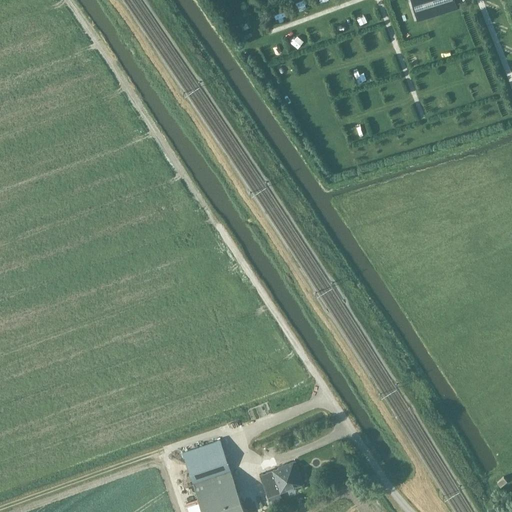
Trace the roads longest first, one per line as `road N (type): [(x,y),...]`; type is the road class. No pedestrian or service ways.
road 1 (track): [(69,0),(219,226)]
road 2 (track): [(0,509),(164,449)]
